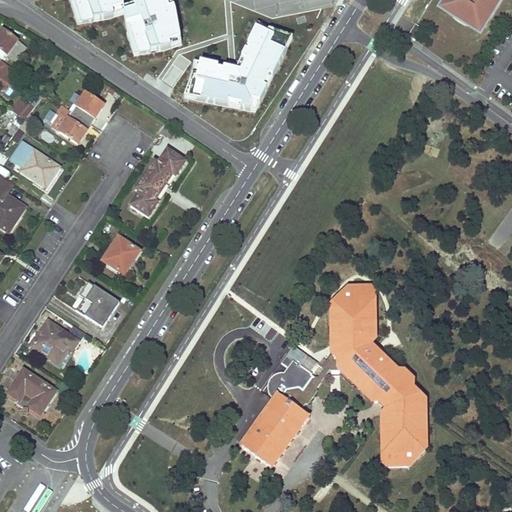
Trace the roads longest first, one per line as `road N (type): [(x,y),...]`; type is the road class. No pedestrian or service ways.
road 1 (residential): [(85,458),(106,400),(255,166)]
road 2 (residential): [(0,1),(255,166)]
road 3 (residential): [(0,347),(132,147),(111,135)]
road 4 (residential): [(343,30),(448,82),(511,127)]
road 5 (residential): [(255,166),(343,30)]
